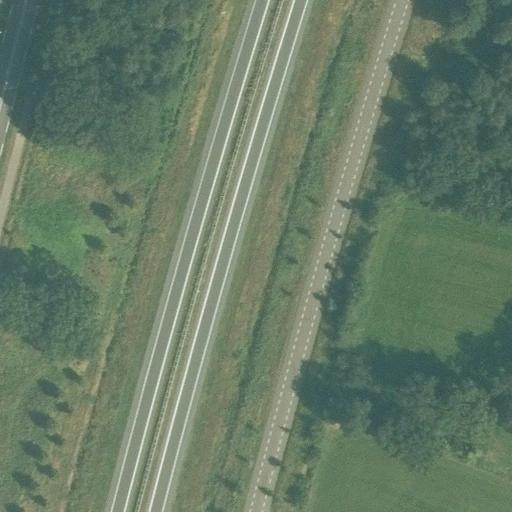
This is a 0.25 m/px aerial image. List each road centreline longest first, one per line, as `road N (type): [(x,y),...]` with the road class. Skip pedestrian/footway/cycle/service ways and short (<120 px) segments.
road 1 (secondary): [(403,0),(256,511)]
road 2 (trunk): [(157,511),(302,0)]
road 3 (trunk): [(260,0),(120,511)]
